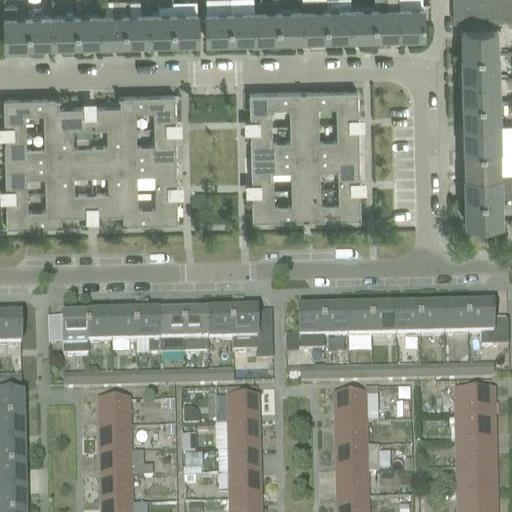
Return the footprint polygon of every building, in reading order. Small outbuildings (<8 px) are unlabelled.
[(277,0),(253,0),(254,11),(254,38),(279,37),(278,10),(277,0)] [(327,36),(326,9),(325,0),(301,0),(302,10),(303,37),(327,36)] [(385,0),(386,8),(374,8),(375,35),(399,35),(398,8),(398,0),(385,0)] [(466,21),(465,0),(453,0),(454,21),(466,21)] [(478,21),(477,0),(465,0),(466,21),(478,21)] [(491,21),(490,0),(477,0),(478,21),(491,21)] [(503,21),(502,0),(490,0),(491,21),(503,21)] [(511,20),(511,0),(502,0),(503,21),(511,20)] [(16,16),(15,4),(4,5),(5,44),(29,43),(28,16),(16,16)] [(423,34),(423,11),(423,7),(398,8),(399,35),(423,34)] [(375,35),(374,8),(350,9),(351,36),(375,35)] [(351,36),(350,9),(326,9),(327,36),(351,36)] [(303,37),(302,10),(278,10),(279,37),(303,37)] [(230,38),(230,11),(206,12),(206,39),(230,38)] [(254,38),(254,11),(230,11),(230,38),(254,38)] [(197,39),(197,16),(197,12),(173,13),(173,40),(197,39)] [(125,41),(125,13),(101,14),(101,41),(125,41)] [(149,40),(149,13),(125,13),(125,41),(149,40)] [(173,13),(149,13),(149,40),(173,40),(173,13)] [(101,41),(101,14),(76,15),(77,42),(101,41)] [(53,43),(52,15),(28,16),(29,43),(53,43)] [(77,42),(76,15),(52,15),(53,43),(77,42)] [(497,53),(496,29),(462,30),(462,54),(497,53)] [(497,77),(497,53),(462,54),(463,78),(497,77)] [(498,101),(497,77),(463,78),(463,102),(498,101)] [(259,188),(259,193),(251,193),(252,221),(360,218),(359,191),(352,191),(352,182),(359,182),(358,128),(350,128),(350,123),(350,119),(358,118),(357,91),(249,93),(250,121),(257,121),(257,130),(250,130),(251,184),(259,184),(259,188)] [(61,224),(61,215),(87,215),(87,207),(96,207),(96,214),(123,214),(123,222),(121,222),(121,224),(177,222),(177,195),(169,195),(169,186),(176,186),(176,159),(175,132),(168,132),(168,123),(175,123),(175,95),(118,96),(118,97),(120,98),(120,106),(94,107),(94,114),(85,114),(85,107),(59,107),(58,99),(60,99),(60,97),(3,99),(4,126),(11,126),(12,135),(4,136),(6,190),(13,189),(13,199),(6,199),(6,226),(63,225),(63,224),(61,224)] [(498,125),(498,101),(463,102),(464,126),(498,125)] [(499,149),(498,125),(464,126),(464,150),(499,149)] [(499,173),(499,149),(464,150),(465,174),(499,173)] [(500,198),(499,173),(465,174),(465,199),(500,198)] [(500,222),(500,198),(465,199),(466,223),(500,222)] [(466,339),(466,311),(441,312),(442,339),(466,339)] [(490,311),(466,311),(466,339),(478,338),(478,351),(506,350),(506,325),(490,325),(490,311)] [(418,340),(417,312),(393,313),(394,340),(418,340)] [(442,339),(441,312),(417,312),(418,340),(442,339)] [(370,341),(369,313),(345,314),(345,341),(370,341)] [(394,340),(393,313),(369,313),(370,341),(394,340)] [(321,342),(321,314),(297,315),(297,354),(323,354),(323,342),(321,342)] [(345,341),(345,314),(321,314),(321,342),(323,342),(345,341)] [(205,317),(205,344),(230,344),(230,316),(205,317)] [(271,364),(270,332),(255,332),(254,316),(230,316),(230,344),(231,358),(255,357),(255,364),(271,364)] [(182,359),(181,317),(157,318),(158,359),(182,359)] [(205,344),(205,317),(181,317),(182,359),(206,358),(205,344)] [(133,346),(133,318),(109,319),(109,346),(133,346)] [(158,359),(157,318),(133,318),(133,346),(146,345),(146,359),(158,359)] [(109,346),(109,319),(85,320),(85,347),(109,346)] [(85,320),(60,320),(61,361),(86,361),(85,347),(85,320)] [(17,321),(0,321),(0,348),(18,348),(17,321)] [(467,381),(467,370),(443,371),(443,382),(467,381)] [(490,370),(469,370),(467,370),(467,381),(490,381),(490,370)] [(419,382),(418,371),(394,372),(394,382),(419,382)] [(443,382),(443,371),(418,371),(419,382),(443,382)] [(346,383),(346,372),(321,373),(321,384),(346,383)] [(370,383),(370,372),(346,372),(346,383),(370,383)] [(394,382),(394,372),(370,372),(370,383),(394,382)] [(321,384),(321,373),(298,373),(298,384),(321,384)] [(207,387),(206,376),(182,377),(183,388),(207,387)] [(231,387),(231,376),(206,376),(207,387),(231,387)] [(158,388),(158,377),(134,378),(134,389),(158,388)] [(183,388),(182,377),(158,377),(158,388),(183,388)] [(110,389),(110,378),(86,379),(86,390),(110,389)] [(134,389),(134,378),(110,378),(110,389),(134,389)] [(0,391),(19,391),(19,380),(0,379),(0,391)] [(86,390),(86,379),(62,379),(62,390),(86,390)] [(491,395),(470,396),(452,396),(453,422),(492,421),(491,395)] [(20,399),(0,399),(0,423),(20,423),(20,399)] [(365,426),(364,400),(329,401),(329,426),(365,426)] [(256,402),(214,403),(214,429),(226,428),(257,428),(256,402)] [(173,404),(165,404),(165,414),(173,414),(173,404)] [(127,405),(119,405),(96,405),(97,431),(128,430),(127,405)] [(190,412),(182,412),(182,428),(198,427),(197,419),(190,412)] [(493,447),(492,421),(453,422),(453,448),(493,447)] [(0,447),(21,447),(20,423),(0,423),(0,447)] [(365,452),(365,426),(329,426),(329,452),(365,452)] [(257,454),(257,428),(226,428),(226,454),(257,454)] [(128,456),(128,430),(97,431),(97,457),(128,456)] [(174,430),(165,430),(165,439),(174,439),(174,430)] [(195,455),(195,439),(180,439),(181,455),(195,455)] [(0,472),(21,472),(21,447),(0,447),(0,472)] [(493,473),(493,447),(453,448),(454,474),(493,473)] [(377,476),(376,448),(367,449),(368,476),(377,476)] [(330,478),(365,477),(365,452),(329,452),(330,478)] [(257,479),(257,454),(226,454),(226,456),(227,477),(227,480),(257,479)] [(129,482),(128,456),(97,457),(98,482),(129,482)] [(200,458),(183,458),(183,472),(200,472),(201,472),(200,458)] [(0,472),(0,496),(22,496),(21,472),(0,472)] [(200,472),(183,472),(182,472),(182,480),(200,480),(200,472)] [(494,499),(493,473),(454,474),(455,500),(494,499)] [(366,503),(365,477),(330,478),(330,504),(366,503)] [(258,505),(257,479),(227,480),(227,495),(227,505),(258,505)] [(195,480),(183,480),(183,489),(195,489),(195,480)] [(129,507),(129,482),(98,482),(98,508),(129,507)] [(0,511),(21,511),(22,496),(0,496),(0,511)] [(494,511),(494,499),(455,500),(454,511),(494,511)] [(365,511),(366,503),(330,504),(330,511),(365,511)]
